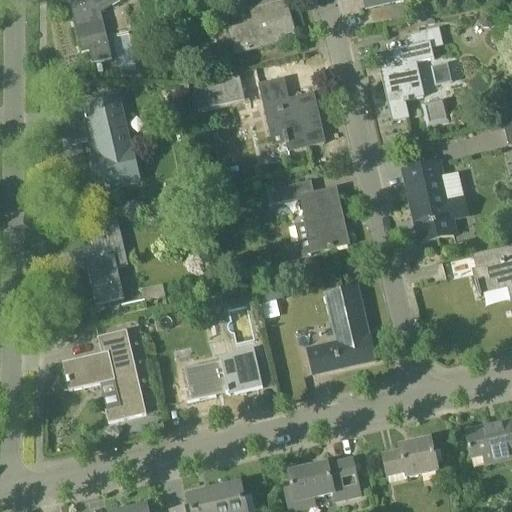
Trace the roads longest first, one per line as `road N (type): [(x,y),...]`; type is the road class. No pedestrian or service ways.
road 1 (residential): [(14,492),(13,0)]
road 2 (residential): [(14,492),(414,396)]
road 3 (residential): [(414,396),(346,72),(323,0)]
